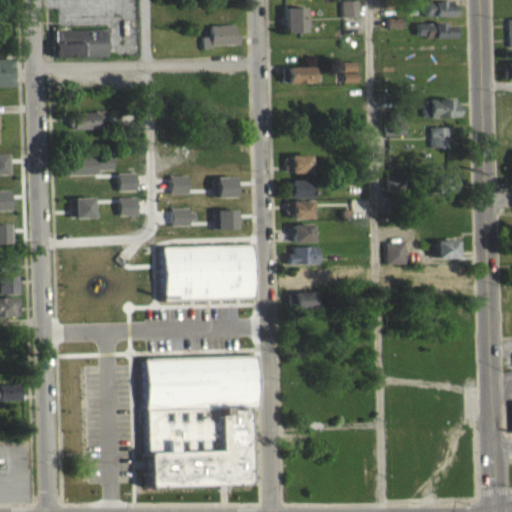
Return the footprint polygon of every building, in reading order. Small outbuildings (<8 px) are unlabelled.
[(340,0),(356,0),(357,14),(340,14),(340,0)] [(423,0),(423,13),(452,13),(452,0),(423,0)] [(194,6),(195,14),(199,14),(199,19),(210,19),(210,20),(220,20),(220,18),(228,18),(228,19),(235,19),(235,2),(218,3),(218,2),(209,2),(209,5),(194,6)] [(302,3),(283,4),(283,14),(279,14),(280,23),(283,23),(283,29),(303,28),(303,24),(308,24),(308,17),(303,17),(302,3)] [(356,9),(339,9),(339,25),(356,25),(356,9)] [(451,24),(452,9),(423,9),(422,24),(451,24)] [(401,15),(386,15),(386,25),(401,25),(401,15)] [(283,41),(303,41),(302,16),(282,16),(283,41)] [(415,21),(415,32),(424,32),(424,35),(452,35),(452,23),(443,23),(443,19),(432,19),(432,21),(415,21)] [(232,22),(208,22),(208,34),(201,34),(201,46),(210,46),(210,41),(237,41),(237,31),(232,31),(232,22)] [(400,26),(385,26),(385,35),(400,36),(400,26)] [(52,28),(58,27),(106,27),(106,53),(106,55),(55,56),(55,53),(53,53),(52,28)] [(414,31),(414,46),(451,46),(452,34),(443,34),(443,31),(414,31)] [(200,54),(236,54),(236,41),(232,41),(232,33),(207,33),(207,45),(200,45),(200,54)] [(0,54),(13,54),(14,82),(0,82),(0,54)] [(511,57),(506,58),(506,61),(501,62),(502,75),(507,75),(507,77),(511,76),(511,57)] [(341,59),(354,59),(355,68),(342,69),(341,59)] [(284,65),(280,65),(280,79),(294,79),(302,79),(302,78),(310,78),(314,78),(314,64),(310,65),(309,63),(284,63),(284,65)] [(357,70),(341,70),(341,79),(357,79),(357,70)] [(511,70),(500,71),(501,88),(511,87),(511,70)] [(309,75),(283,75),(283,91),(310,91),(309,75)] [(422,98),(422,114),(457,113),(456,100),(452,100),(452,95),(435,96),(435,98),(422,98)] [(422,126),(456,125),(455,108),(422,108),(422,126)] [(96,109),(96,111),(102,111),(102,123),(96,123),(96,126),(72,126),(72,123),(68,123),(68,113),(73,113),(73,109),(96,109)] [(136,111),(122,111),(121,123),(136,124),(136,111)] [(101,136),(101,120),(67,121),(68,137),(101,136)] [(404,121),(383,122),(384,133),(405,133),(404,121)] [(430,124),(429,144),(447,144),(447,136),(449,136),(449,125),(430,124)] [(404,143),(404,132),(383,133),(383,144),(404,143)] [(448,136),(428,135),(428,156),(448,156),(448,136)] [(308,151),(288,151),(288,155),(283,155),(283,169),(308,168),(308,151)] [(0,162),(0,182),(8,182),(8,162),(0,162)] [(110,178),(110,163),(69,163),(70,170),(66,170),(66,183),(96,183),(96,178),(110,178)] [(282,164),(282,181),(308,181),(308,163),(282,164)] [(433,172),(433,189),(453,189),(453,187),(457,187),(457,181),(453,181),(453,171),(433,172)] [(386,173),(402,172),(403,187),(386,188),(386,173)] [(288,176),(288,179),(284,179),(284,192),(289,192),(289,195),(309,194),(309,176),(288,176)] [(115,199),(133,199),(133,181),(115,181),(115,199)] [(453,201),(452,182),(437,183),(437,202),(453,201)] [(185,202),(185,183),(167,184),(167,202),(185,202)] [(402,184),(385,183),(384,198),(402,199),(402,184)] [(210,206),(236,205),(235,185),(209,186),(210,206)] [(309,188),(287,188),(287,206),(309,206),(309,188)] [(289,197),(289,200),(284,200),(284,210),(289,210),(289,215),(310,215),(310,205),(313,205),(313,199),(309,199),(309,197),(289,197)] [(9,198),(0,198),(0,218),(10,218),(9,198)] [(116,224),(134,224),(134,205),(116,205),(116,224)] [(94,206),(67,206),(67,226),(94,225),(94,206)] [(309,209),(285,209),(286,227),(310,227),(309,209)] [(168,216),(168,234),(186,234),(186,216),(168,216)] [(210,218),(210,237),(236,237),(236,218),(210,218)] [(290,221),(310,220),(311,238),(291,239),(290,221)] [(0,232),(0,251),(10,251),(10,232),(0,232)] [(310,250),(310,232),(290,233),(290,251),(310,250)] [(433,237),(433,247),(430,247),(430,253),(434,253),(434,255),(455,255),(455,253),(459,253),(459,238),(455,238),(455,237),(433,237)] [(403,239),(385,239),(385,261),(404,261),(404,258),(403,239)] [(159,243),(160,295),(250,293),(250,241),(159,243)] [(291,243),(291,250),(286,250),(286,260),(315,260),(315,259),(317,259),(317,254),(315,254),(315,243),(291,243)] [(432,249),(433,267),(459,266),(458,249),(432,249)] [(17,253),(12,253),(12,251),(0,251),(0,270),(12,270),(12,268),(17,268),(17,253)] [(314,254),(287,255),(287,272),(314,271),(314,254)] [(432,267),(435,267),(435,260),(455,259),(456,262),(461,261),(462,274),(456,274),(456,277),(435,277),(435,275),(432,275),(432,267)] [(15,262),(0,262),(0,279),(16,279),(15,262)] [(386,263),(386,277),(401,276),(401,262),(386,263)] [(290,264),(308,263),(308,284),(291,284),(290,264)] [(433,271),(433,289),(462,289),(462,271),(433,271)] [(17,274),(13,274),(13,272),(0,272),(0,290),(17,290),(17,274)] [(400,273),(385,273),(385,288),(400,288),(400,273)] [(308,295),(308,275),(290,275),(290,284),(286,284),(286,295),(308,295)] [(64,317),(72,317),(71,279),(63,280),(64,317)] [(15,284),(0,284),(0,301),(16,301),(15,284)] [(311,288),(311,290),(315,290),(315,297),(311,297),(311,305),(290,305),(289,288),(311,288)] [(0,313),(16,313),(16,295),(0,295),(0,313)] [(291,317),(311,317),(311,300),(290,300),(291,317)] [(15,305),(0,305),(0,324),(15,325),(15,305)] [(253,353),(254,404),(242,404),(244,481),(143,483),(141,409),(142,409),(141,356),(253,353)] [(16,382),(0,382),(0,397),(16,397),(16,382)] [(0,408),(17,408),(16,393),(0,393),(0,408)] [(0,443),(8,443),(9,469),(0,469),(0,443)]
